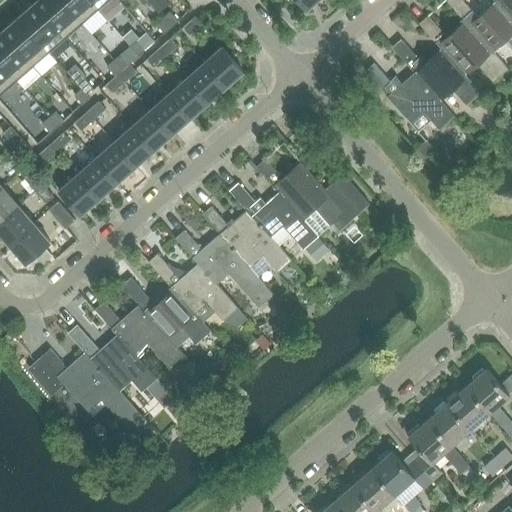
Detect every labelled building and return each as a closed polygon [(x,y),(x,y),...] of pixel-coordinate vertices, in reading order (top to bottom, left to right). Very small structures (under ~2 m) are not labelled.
[(37,0),(34,2),(66,38),(82,24),(61,0),(37,0)] [(61,0),(82,24),(98,10),(89,0),(61,0)] [(89,0),(98,10),(109,0),(89,0)] [(317,0),(298,0),(307,9),(317,0)] [(446,0),(463,19),(468,25),(469,25),(492,51),(493,51),(505,40),(511,48),(511,19),(496,1),(478,17),(462,0),(446,0)] [(511,0),(494,0),(496,1),(511,19),(511,0)] [(18,16),(49,52),(66,38),(34,2),(18,16)] [(170,11),(163,18),(171,27),(178,21),(170,11)] [(419,23),(441,49),(442,48),(460,69),(461,69),(466,75),(478,64),(493,81),(508,68),(493,51),(492,51),(469,25),(468,25),(463,19),(446,35),(428,15),(419,23)] [(2,31),(33,66),(49,52),(18,16),(2,31)] [(195,17),(182,28),(189,36),(202,25),(195,17)] [(171,27),(163,18),(156,24),(164,33),(171,27)] [(0,32),(0,61),(17,81),(33,66),(2,31),(0,32)] [(171,38),(159,49),(166,56),(178,46),(171,38)] [(392,47),(415,72),(433,93),(434,93),(440,100),(452,89),(466,105),(481,92),(466,75),(461,69),(460,69),(442,48),(441,49),(428,60),(424,55),(419,59),(401,39),(392,47)] [(139,56),(146,49),(137,40),(130,46),(139,56)] [(222,47),(204,63),(225,88),(244,71),(222,47)] [(166,56),(159,49),(147,60),(153,68),(166,56)] [(121,53),(114,60),(122,70),(130,63),(121,53)] [(114,60),(107,66),(115,76),(122,70),(114,60)] [(0,95),(17,81),(0,61),(0,95)] [(415,72),(403,83),(398,78),(392,83),(374,62),(365,71),(388,96),(387,96),(418,131),(431,120),(439,129),(454,116),(440,100),(434,93),(433,93),(415,72)] [(204,63),(186,79),(207,103),(225,88),(204,63)] [(130,64),(118,74),(124,82),(137,71),(130,64)] [(124,82),(118,74),(106,85),(113,93),(124,82)] [(77,84),(81,89),(84,91),(86,94),(93,88),(84,78),(77,84)] [(186,79),(168,95),(189,119),(207,103),(186,79)] [(84,91),(81,89),(74,95),(83,104),(90,98),(86,94),(84,91)] [(168,95),(149,110),(171,135),(189,119),(168,95)] [(99,102),(88,113),(94,120),(106,110),(99,102)] [(149,110),(131,126),(153,151),(171,135),(149,110)] [(49,117),(57,127),(64,121),(56,111),(49,117)] [(94,120),(88,113),(75,123),(82,131),(94,120)] [(51,132),(57,127),(49,117),(42,123),(50,133),(51,132)] [(3,133),(14,145),(21,138),(11,126),(3,133)] [(131,126),(113,142),(135,167),(153,151),(131,126)] [(63,134),(51,144),(58,152),(70,142),(63,134)] [(21,138),(14,145),(24,157),(32,150),(21,138)] [(424,141),(415,149),(424,160),(433,151),(424,141)] [(113,142),(95,158),(117,183),(135,167),(113,142)] [(58,152),(51,144),(38,155),(45,163),(58,152)] [(95,158),(77,174),(99,199),(117,183),(95,158)] [(266,159),(257,167),(279,192),(298,213),(303,218),(315,207),(331,225),(334,222),(340,230),(351,220),(370,204),(343,173),(325,189),(301,162),(283,178),(266,159)] [(25,180),(35,191),(42,184),(33,173),(25,180)] [(99,199),(77,174),(59,190),(81,215),(99,199)] [(230,191),(247,210),(252,216),(271,236),(283,225),(304,249),(306,246),(319,235),(303,218),(279,192),(266,204),(260,198),(256,202),(239,183),(230,191)] [(42,184),(35,191),(46,204),(54,197),(42,184)] [(0,188),(0,221),(18,205),(2,187),(0,188)] [(75,221),(59,203),(49,211),(65,229),(75,221)] [(0,221),(0,233),(10,245),(34,223),(18,205),(0,221)] [(203,214),(220,234),(225,240),(225,239),(244,260),(250,266),(262,256),(277,272),(291,259),(271,236),(252,216),(247,210),(229,226),(212,206),(203,214)] [(34,223),(10,245),(26,263),(50,242),(34,223)] [(176,238),(198,263),(217,284),(217,283),(229,273),(258,305),(273,292),(250,266),(244,260),(225,239),(225,240),(220,234),(202,249),(185,230),(176,238)] [(319,235),(306,246),(318,260),(330,249),(319,235)] [(149,262),(171,287),(172,287),(190,308),(190,307),(200,318),(212,307),(223,320),(238,307),(217,283),(217,284),(198,263),(188,273),(166,263),(158,254),(149,262)] [(131,277),(122,285),(139,304),(168,337),(169,336),(180,326),(196,344),(211,330),(200,318),(190,307),(190,308),(172,287),(171,287),(154,303),(148,297),(131,277)] [(330,289),(323,295),(331,304),(338,298),(336,296),(330,289)] [(323,295),(315,302),(321,309),(323,311),(331,304),(323,295)] [(95,309),(118,334),(136,355),(148,344),(169,367),(184,354),(168,337),(139,304),(121,320),(104,301),(95,309)] [(68,333),(85,352),(109,379),(109,378),(121,368),(142,391),(147,387),(157,378),(136,355),(118,334),(100,350),(77,325),(68,333)] [(263,335),(256,341),(267,352),(273,347),(263,335)] [(41,356),(29,368),(52,394),(65,383),(87,409),(100,398),(131,433),(146,420),(130,402),(109,378),(109,379),(85,352),(67,368),(50,348),(41,356)] [(486,369),(467,386),(490,413),(510,396),(486,369)] [(157,378),(147,387),(156,397),(166,389),(157,378)] [(467,386),(447,402),(471,429),(490,413),(467,386)] [(447,402),(428,419),(452,446),(471,429),(447,402)] [(428,419),(409,436),(418,447),(410,454),(414,460),(432,480),(433,480),(441,473),(434,465),(445,456),(460,473),(469,465),(452,446),(447,440),(428,419)] [(98,423),(92,428),(108,446),(114,441),(98,423)] [(511,455),(506,448),(495,457),(503,466),(511,458),(511,455)] [(391,450),(372,467),(395,495),(395,494),(414,478),(423,488),(432,480),(414,460),(410,454),(401,462),(391,450)] [(503,466),(495,457),(484,466),(492,476),(503,466)] [(372,467),(353,484),(376,511),(395,495),(372,467)] [(353,484),(333,501),(343,511),(375,511),(376,511),(353,484)] [(343,511),(333,501),(320,511),(343,511)] [(424,511),(417,503),(408,510),(409,511),(424,511)]
